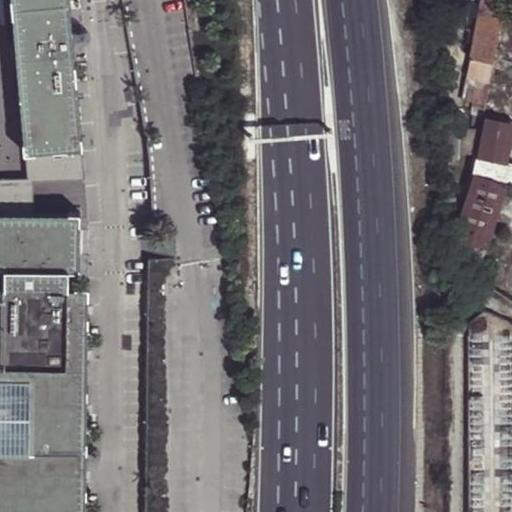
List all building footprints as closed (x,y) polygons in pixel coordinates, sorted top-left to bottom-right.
[(12,0),(16,38),(17,52),(26,151),(82,146),(73,44),(68,0),(12,0)] [(493,64),(504,0),(481,0),(480,6),(477,26),(471,59),(481,61),(493,64)] [(464,24),(477,26),(480,6),(468,4),(464,24)] [(477,82),(481,61),(471,59),(469,70),(467,80),(477,82)] [(491,75),(493,64),(481,61),(477,82),(489,84),(491,75)] [(485,105),(489,84),(477,82),(467,80),(464,101),(485,105)] [(477,157),(506,163),(511,135),(511,122),(486,117),(477,157)] [(451,155),(476,154),(481,130),(450,131),(451,155)] [(82,146),(26,151),(28,177),(28,178),(33,178),(84,178),(82,146)] [(502,180),(511,182),(511,164),(506,163),(477,157),(472,173),(502,180)] [(449,242),(480,252),(485,254),(507,185),(501,183),(502,180),(472,173),(470,192),(463,215),(449,242)] [(33,196),(33,178),(28,178),(28,177),(19,177),(14,178),(13,211),(23,211),(33,212),(33,196)] [(0,178),(0,285),(4,285),(4,267),(0,267),(0,210),(13,211),(14,178),(0,178)] [(0,267),(4,267),(67,268),(77,269),(77,249),(78,212),(33,212),(23,211),(13,211),(0,210),(0,267)] [(444,261),(467,275),(480,252),(449,242),(444,261)] [(67,268),(4,267),(4,285),(67,286),(67,268)] [(0,511),(82,511),(87,287),(67,286),(4,285),(0,285),(0,511)]
